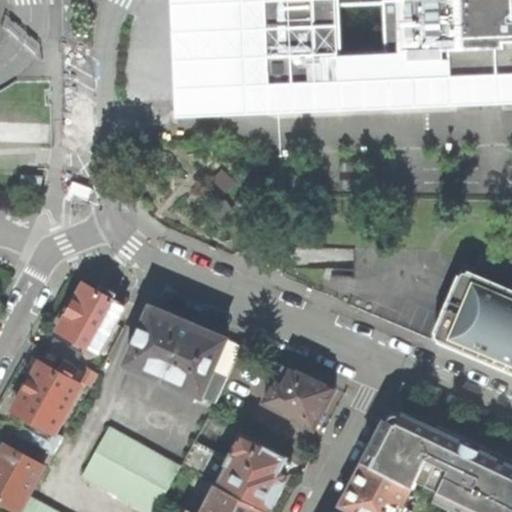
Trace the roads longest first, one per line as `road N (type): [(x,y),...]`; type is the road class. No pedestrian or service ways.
road 1 (residential): [(388,364),(135,248),(114,219)]
road 2 (residential): [(114,219),(101,72),(120,0)]
road 3 (residential): [(310,511),(388,364)]
road 4 (residential): [(511,414),(388,364)]
road 5 (residential): [(0,359),(37,290),(46,248)]
